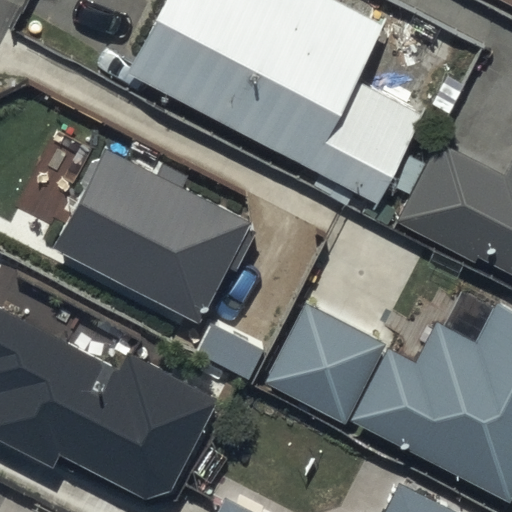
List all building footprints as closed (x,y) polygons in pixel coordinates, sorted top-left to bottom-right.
[(380,4),(372,0),(146,0),(118,52),(371,185),(416,100),(348,65),(380,4)] [(436,126),(396,205),(511,264),(511,138),(502,159),(436,126)] [(246,204),(101,129),(48,230),(193,305),(246,204)] [(411,340),(385,327),(346,402),(504,485),(511,469),(511,291),(493,281),(472,321),(432,300),(411,340)] [(382,326),(303,286),(262,366),(341,406),(382,326)] [(115,347),(0,288),(0,424),(49,450),(56,436),(140,479),(166,476),(217,379),(124,331),(115,347)] [(480,511),(397,468),(375,509),(364,503),(333,511),(284,511),(223,479),(205,511),(480,511)]
